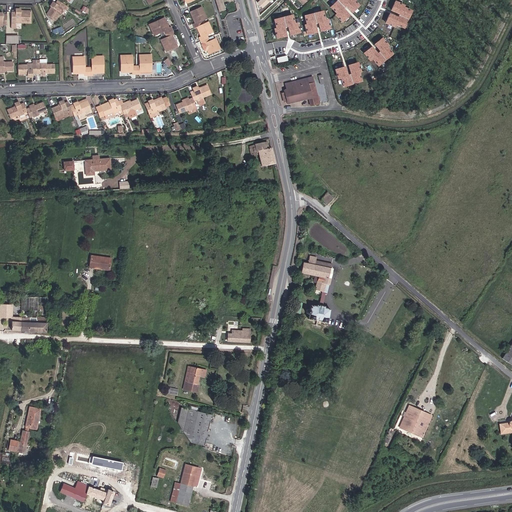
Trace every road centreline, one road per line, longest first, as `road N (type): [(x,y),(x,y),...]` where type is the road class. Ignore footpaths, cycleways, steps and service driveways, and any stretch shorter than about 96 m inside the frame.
road 1 (secondary): [(234,511),(288,249),(290,201)]
road 2 (unclassified): [(511,374),(311,202),(290,201)]
road 3 (residential): [(204,69),(154,84),(0,92)]
road 4 (residential): [(261,48),(341,41),(364,26),(380,0)]
